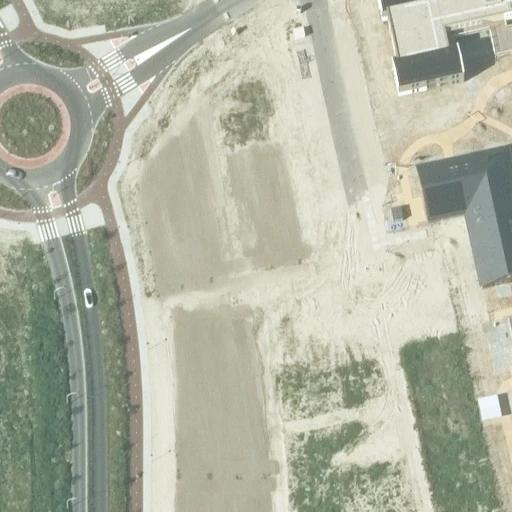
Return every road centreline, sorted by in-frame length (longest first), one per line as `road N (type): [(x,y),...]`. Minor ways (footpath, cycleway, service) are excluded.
road 1 (secondary): [(98,511),(92,332),(63,167)]
road 2 (secondary): [(25,180),(69,314),(78,511)]
road 3 (unclassified): [(359,206),(313,0)]
road 4 (tertiary): [(187,31),(168,29),(59,84)]
road 5 (tertiary): [(81,121),(178,48),(187,31)]
